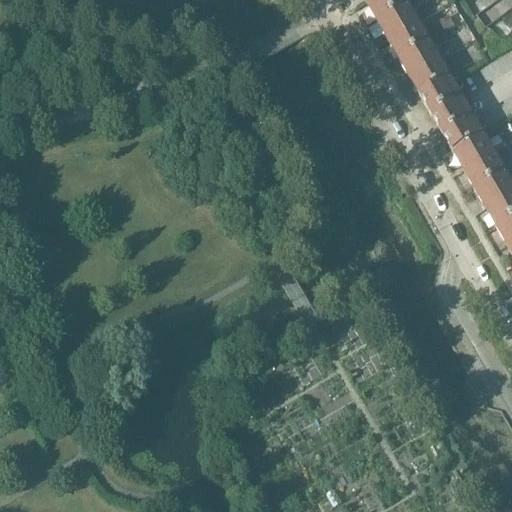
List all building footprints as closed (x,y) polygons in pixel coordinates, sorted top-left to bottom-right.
[(362,0),(365,4),(377,25),(419,0),(362,0)] [(419,0),(377,25),(388,43),(419,25),(413,14),(426,6),(422,0),(419,0)] [(449,19),(438,25),(444,35),(454,28),(449,19)] [(491,30),(502,42),(511,32),(502,21),(491,30)] [(388,43),(399,62),(443,36),(439,29),(426,36),(419,25),(388,43)] [(399,62),(410,81),(441,63),(435,51),(448,44),(443,36),(399,62)] [(421,100),(452,81),(452,82),(465,74),(461,66),(447,74),(441,63),(410,81),(421,100)] [(437,128),(442,136),(453,156),(484,137),(469,110),(466,106),(452,82),(452,81),(421,100),(431,118),(437,128)] [(484,137),(453,156),(464,174),(495,156),(489,145),(502,137),(497,130),(484,137)] [(511,161),(502,167),(495,156),(464,174),(475,193),(511,171),(511,161)] [(511,171),(475,193),(486,212),(511,196),(511,185),(510,182),(511,181),(511,171)] [(511,196),(486,212),(497,230),(511,221),(511,196)] [(511,221),(497,230),(508,249),(511,246),(511,221)] [(242,397),(249,411),(258,406),(251,392),(242,397)] [(335,492),(326,497),(334,511),(338,511),(345,508),(335,492)]
